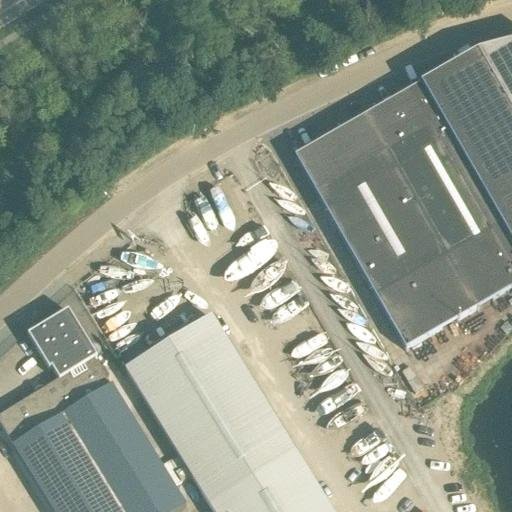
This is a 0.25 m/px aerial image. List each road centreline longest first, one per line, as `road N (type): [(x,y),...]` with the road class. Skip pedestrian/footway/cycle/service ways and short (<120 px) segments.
road 1 (unclassified): [(0,312),(161,173),(245,124),(511,14)]
road 2 (unknown): [(448,511),(240,127)]
road 3 (unknown): [(148,183),(346,511)]
